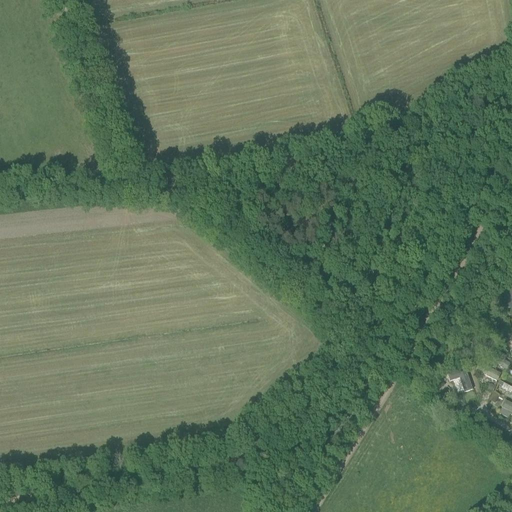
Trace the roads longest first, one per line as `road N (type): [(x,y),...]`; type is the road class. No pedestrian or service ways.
road 1 (track): [(379,358),(224,467),(0,505)]
road 2 (track): [(396,369),(182,195),(127,191)]
road 3 (track): [(511,196),(489,219),(396,369)]
road 4 (track): [(60,0),(127,191)]
road 5 (track): [(312,511),(396,369)]
road 6 (track): [(127,191),(0,193)]
